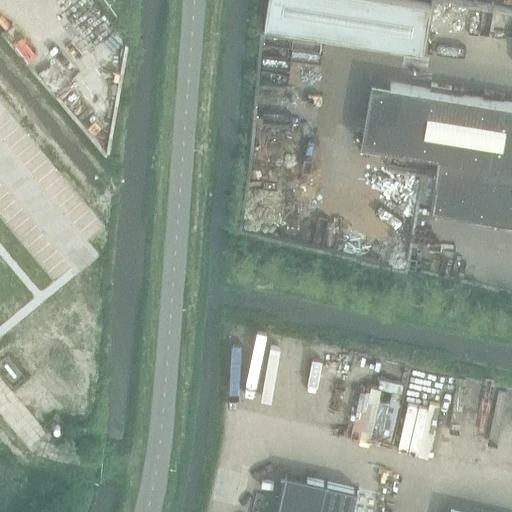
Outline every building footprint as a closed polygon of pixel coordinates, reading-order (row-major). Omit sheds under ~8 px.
[(267,0),(264,24),(422,50),(430,3),(411,0),(267,0)] [(430,83),(430,88),(390,81),(379,145),(438,155),(436,169),(426,168),(421,195),(431,197),(429,207),(511,220),(511,101),(450,91),(451,86),(430,83)] [(412,362),(411,393),(450,394),(452,363),(412,362)] [(318,511),(326,480),(286,471),(276,511),(318,511)] [(423,501),(420,511),(442,511),(444,504),(423,501)]
